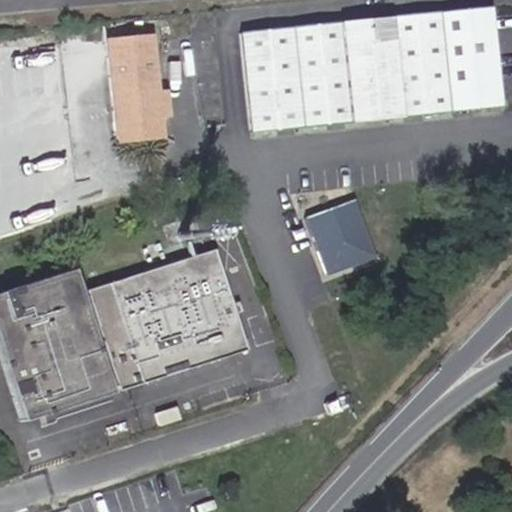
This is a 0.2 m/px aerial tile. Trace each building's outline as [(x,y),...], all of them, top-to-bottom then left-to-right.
[(500,107),(489,5),(238,32),(249,133),(500,107)] [(154,93),(148,37),(104,42),(115,141),(159,136),(157,116),(154,93)] [(165,115),(162,93),(154,93),(157,116),(165,115)] [(368,246),(351,200),(303,218),(325,276),(361,262),(368,246)] [(188,236),(188,234),(187,233),(186,232),(186,230),(185,230),(184,230),(182,230),(181,230),(180,230),(180,231),(179,231),(178,232),(178,233),(178,234),(177,235),(177,236),(178,237),(179,238),(179,239),(180,240),(182,241),(183,241),(184,241),(185,240),(186,239),(187,238),(188,237),(188,236)] [(373,258),(368,246),(361,262),(373,258)] [(245,350),(212,249),(84,290),(86,295),(80,297),(72,269),(0,292),(0,357),(20,422),(111,393),(109,388),(115,386),(117,391),(245,350)]
